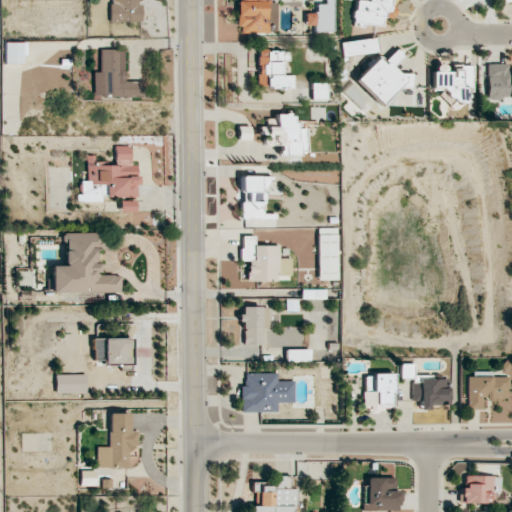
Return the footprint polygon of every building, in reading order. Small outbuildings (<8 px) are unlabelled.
[(141,21),(140,0),(108,0),(109,22),(141,21)] [(268,33),(268,20),(276,20),(276,2),(271,2),(271,0),(239,0),(237,0),(237,33),(268,33)] [(382,25),(384,10),(390,11),(391,0),(354,0),(352,21),(382,25)] [(376,53),(375,38),(339,41),(340,56),(376,53)] [(23,64),(23,42),(3,42),(2,64),(23,64)] [(411,86),(411,73),(397,74),(391,67),(403,55),(396,48),(386,58),(375,58),(354,79),(379,105),(399,87),(411,86)] [(141,81),(124,81),(123,49),(99,49),(99,72),(92,72),(92,96),(141,96),(141,81)] [(292,88),(292,75),(280,75),(281,60),(287,60),(288,50),(256,50),(256,87),(292,88)] [(471,65),(448,65),(448,64),(431,64),(431,90),(445,90),(445,107),(463,107),(463,92),(471,92),(471,65)] [(511,70),(507,70),(507,64),(486,64),(486,82),(492,82),(492,99),(511,98),(511,70)] [(311,98),(325,98),(325,83),(310,83),(311,98)] [(138,197),(138,175),(137,175),(137,165),(131,165),(131,146),(115,146),(115,164),(96,164),(96,155),(86,155),(86,180),(78,180),(78,201),(100,201),(100,197),(138,197)] [(240,219),(269,219),(269,225),(275,225),(275,213),(264,213),(263,184),(269,184),(269,176),(240,176),(240,219)] [(135,201),(121,201),(120,211),(135,211),(135,201)] [(335,228),(317,228),(317,280),(336,280),(335,228)] [(47,293),(120,292),(120,274),(97,275),(97,247),(101,247),(101,233),(63,233),(63,266),(50,266),(50,280),(47,280),(47,293)] [(247,281),(275,281),(275,275),(291,275),(291,258),(278,258),(278,245),(254,245),(254,236),(240,236),(240,261),(247,261),(247,281)] [(240,345),(264,344),(264,328),(267,328),(267,307),(240,307),(240,345)] [(94,346),(95,367),(119,366),(119,372),(132,372),(131,336),(102,337),(102,346),(94,346)] [(309,362),(309,349),(285,350),(286,362),(309,362)] [(410,378),(410,402),(419,402),(419,407),(448,407),(448,377),(412,377),(412,364),(399,364),(399,378),(410,378)] [(491,376),(491,372),(466,372),(466,409),(480,409),(480,399),(509,399),(509,377),(491,376)] [(277,411),(277,403),(294,402),(293,380),(276,381),(276,373),(244,373),(244,386),(240,386),(240,412),(277,411)] [(85,374),(54,375),(54,393),(85,393),(85,374)] [(392,374),(361,375),(362,405),(368,405),(368,410),(393,410),(392,374)] [(128,413),(108,413),(108,446),(95,446),(95,467),(130,467),(130,464),(136,464),(136,430),(128,430),(128,413)] [(251,511),(295,511),(295,488),(290,488),(290,476),(273,476),(273,483),(251,483),(251,492),(255,492),(255,504),(251,504),(251,511)] [(494,504),(494,494),(499,494),(499,476),(464,476),(463,488),(459,488),(458,503),(494,504)] [(399,490),(393,490),(393,478),(364,478),(364,510),(399,510),(399,490)]
